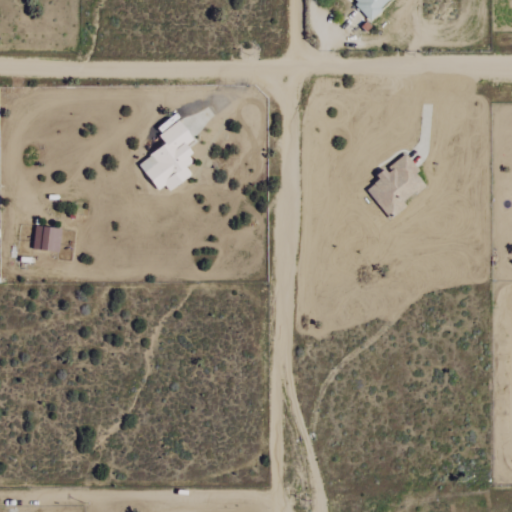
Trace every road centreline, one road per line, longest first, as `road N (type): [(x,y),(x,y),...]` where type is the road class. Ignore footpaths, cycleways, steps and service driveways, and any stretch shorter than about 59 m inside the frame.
road 1 (track): [(280,511),(293,0)]
road 2 (residential): [(511,67),(0,67)]
road 3 (residential): [(280,492),(2,497)]
road 4 (track): [(317,511),(278,390)]
